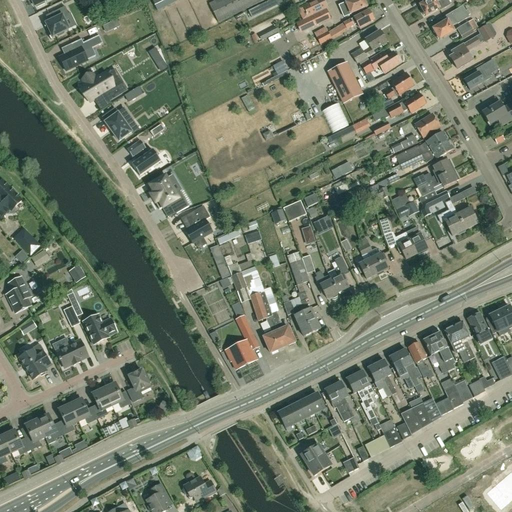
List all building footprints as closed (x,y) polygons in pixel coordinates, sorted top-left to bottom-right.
[(152,0),(158,11),(180,0),(152,0)] [(216,0),(209,4),(219,23),(266,0),(216,0)] [(321,0),(318,0),(303,7),(308,17),(325,9),(321,0)] [(342,12),(348,10),(350,15),(367,8),(363,0),(351,0),(345,3),(346,3),(339,6),(342,12)] [(447,0),(430,0),(420,6),(423,11),(421,12),(423,16),(425,15),(426,16),(439,9),(440,11),(450,5),(447,0)] [(261,13),(268,10),(264,3),(258,6),(248,11),(251,18),(261,13)] [(454,31),(452,27),(457,24),(469,18),(468,16),(470,15),(468,10),(466,12),(463,6),(441,19),(443,23),(433,29),(436,35),(435,35),(438,39),(439,39),(439,40),(454,31)] [(47,26),(45,27),(51,40),(52,40),(51,38),(58,35),(58,36),(64,34),(63,32),(69,30),(64,19),(68,15),(65,7),(48,15),(50,20),(49,22),(46,24),(47,26)] [(326,9),(311,17),(315,26),(330,19),(326,9)] [(353,18),(353,19),(351,20),(343,23),(346,30),(354,26),(357,24),(360,29),(368,24),(367,23),(374,20),(373,20),(375,18),(373,14),(370,14),(368,10),(353,18)] [(468,22),(457,29),(461,36),(472,30),(472,29),(468,22)] [(478,31),(485,41),(485,42),(494,37),(487,26),(478,31)] [(372,53),(371,51),(386,42),(380,31),(365,40),(369,48),(363,51),(361,49),(351,55),(357,65),(368,58),(375,54),(374,52),(372,53)] [(320,44),(331,39),(328,33),(317,39),(320,44)] [(64,56),(59,58),(66,72),(87,61),(96,57),(92,49),(103,44),(99,36),(83,44),(82,40),(71,45),(74,51),(64,56)] [(480,44),(477,38),(476,38),(452,53),(454,56),(450,58),(457,70),(472,61),(467,52),(480,44)] [(240,44),(241,50),(252,47),(251,41),(240,44)] [(366,74),(379,67),(383,73),(400,63),(394,53),(386,58),(383,52),(361,66),(366,74)] [(464,82),(463,83),(465,88),(467,87),(470,91),(491,78),(489,75),(498,70),(492,60),(465,76),(467,80),(464,81),(464,82)] [(162,62),(156,65),(161,72),(167,68),(162,62)] [(344,104),(355,99),(362,95),(347,63),(328,72),(344,104)] [(398,95),(414,86),(406,74),(391,83),(398,95)] [(85,86),(80,89),(88,103),(102,94),(107,103),(126,91),(121,82),(112,88),(104,75),(94,81),(91,75),(82,81),(85,86)] [(138,88),(125,96),(129,102),(142,94),(138,88)] [(388,100),(395,96),(392,89),(384,94),(388,100)] [(406,101),(399,104),(387,110),(386,109),(372,116),(375,122),(384,118),(385,119),(390,117),(391,119),(403,113),(408,110),(411,114),(426,105),(419,94),(406,102),(406,101)] [(501,126),(511,119),(511,109),(509,105),(503,109),(499,103),(483,113),(490,125),(498,120),(501,126)] [(115,110),(103,118),(114,132),(113,133),(119,142),(131,133),(126,125),(131,122),(123,110),(118,114),(115,110)] [(422,139),(440,128),(432,114),(414,125),(422,139)] [(375,136),(391,128),(388,122),(372,130),(375,136)] [(414,124),(406,125),(407,133),(414,132),(414,124)] [(161,125),(150,132),(154,137),(164,130),(161,125)] [(352,126),(327,138),(330,144),(340,138),(342,142),(356,135),(352,126)] [(418,146),(395,157),(400,166),(407,162),(430,151),(431,152),(448,141),(442,132),(425,143),(418,147),(418,146)] [(493,138),(497,144),(504,140),(500,134),(493,138)] [(394,154),(399,152),(417,143),(413,135),(406,138),(407,140),(391,148),(394,154)] [(143,140),(130,149),(135,156),(138,154),(142,159),(134,164),(142,175),(163,160),(155,149),(146,155),(143,150),(148,147),(143,140)] [(430,151),(407,162),(410,167),(424,160),(426,163),(435,158),(436,161),(453,150),(448,142),(448,141),(431,152),(430,151)] [(417,188),(417,189),(455,170),(450,160),(447,162),(447,161),(434,168),(435,170),(433,171),(435,176),(432,178),(430,174),(424,176),(427,183),(417,188)] [(336,180),(353,171),(349,163),(338,168),(331,171),(336,180)] [(455,170),(417,189),(422,197),(419,199),(421,204),(437,196),(435,191),(443,187),(444,188),(457,182),(457,181),(460,180),(455,170)] [(397,174),(387,180),(389,185),(400,180),(397,174)] [(151,185),(150,186),(154,193),(150,195),(159,210),(170,204),(176,214),(189,207),(180,192),(175,194),(165,177),(162,179),(161,177),(150,183),(151,185)] [(0,218),(1,219),(5,215),(5,211),(9,207),(15,207),(22,201),(16,196),(18,194),(13,189),(11,190),(2,181),(0,183),(0,218)] [(337,189),(339,196),(351,192),(349,185),(337,189)] [(383,199),(388,196),(384,188),(379,190),(382,198),(383,199)] [(436,204),(448,198),(449,198),(446,192),(437,196),(421,204),(422,206),(421,211),(436,204)] [(462,193),(449,199),(450,201),(452,205),(465,199),(462,193)] [(306,209),(318,204),(314,195),(303,200),(306,209)] [(448,211),(441,214),(445,222),(452,237),(457,234),(457,235),(458,234),(465,230),(465,231),(457,216),(458,215),(452,205),(450,201),(445,204),(448,211)] [(289,222),(306,215),(300,202),(284,209),(289,222)] [(404,207),(409,216),(409,217),(419,212),(414,202),(404,207)] [(203,206),(184,217),(191,228),(185,231),(193,244),(212,232),(205,221),(210,218),(203,206)] [(458,215),(457,216),(465,231),(465,230),(472,227),(473,227),(473,226),(478,224),(469,206),(462,209),(464,212),(458,215)] [(342,213),(340,210),(332,214),(335,221),(346,216),(344,212),(342,213)] [(276,224),(286,221),(282,211),(272,215),(276,224)] [(314,224),(317,231),(330,225),(326,218),(314,224)] [(379,222),(384,236),(391,234),(387,219),(379,222)] [(301,230),(304,239),(314,236),(311,227),(301,230)] [(405,234),(416,255),(417,255),(418,256),(423,254),(422,252),(427,250),(424,242),(426,241),(423,235),(421,236),(420,234),(418,230),(417,228),(406,233),(405,234)] [(237,230),(226,235),(217,239),(219,245),(240,237),(237,230)] [(416,255),(405,234),(395,239),(399,246),(397,248),(400,254),(402,253),(406,260),(416,255)] [(32,238),(22,247),(30,256),(40,247),(32,238)] [(370,259),(378,275),(389,269),(385,262),(387,261),(384,254),(382,255),(379,250),(376,249),(372,251),(369,243),(366,238),(362,240),(364,245),(363,246),(367,254),(370,259)] [(341,243),(346,253),(351,250),(346,240),(341,243)] [(251,244),(257,262),(269,258),(263,241),(251,244)] [(367,254),(363,246),(358,249),(362,257),(362,256),(367,254)] [(354,250),(348,252),(352,262),(358,259),(354,250)] [(50,260),(44,251),(31,259),(37,268),(50,260)] [(28,257),(23,252),(16,258),(22,263),(28,257)] [(287,257),(297,285),(299,293),(304,291),(302,284),(309,282),(307,274),(302,259),(300,253),(287,257)] [(270,354),(286,347),(271,317),(270,314),(268,306),(261,285),(262,285),(255,268),(251,254),(246,255),(248,262),(238,266),(237,263),(232,265),(229,257),(225,259),(231,277),(237,293),(246,289),(252,302),(258,322),(266,320),(271,331),(266,333),(268,335),(263,337),(270,354)] [(272,268),(280,266),(276,255),(269,257),(272,268)] [(304,259),(309,275),(317,273),(312,256),(304,259)] [(327,273),(329,276),(337,294),(348,288),(345,282),(347,281),(344,275),(349,273),(342,258),(335,262),(338,268),(333,270),(334,270),(327,273)] [(357,266),(361,274),(363,273),(366,280),(378,275),(370,259),(364,261),(358,264),(359,265),(357,266)] [(225,263),(217,266),(219,272),(227,269),(225,263)] [(83,266),(72,272),(78,283),(89,277),(83,266)] [(321,294),(323,294),(326,300),(331,297),(332,299),(333,299),(337,298),(337,296),(337,295),(338,294),(337,294),(329,276),(323,279),(320,272),(314,275),(316,278),(314,279),(318,288),(321,294)] [(28,293),(21,278),(9,284),(13,292),(7,295),(16,314),(30,307),(24,295),(28,293)] [(265,284),(262,285),(261,285),(268,306),(276,304),(270,288),(267,289),(265,284)] [(305,291),(297,294),(299,298),(301,302),(302,305),(305,311),(309,320),(306,321),(311,334),(321,330),(311,308),(309,309),(306,300),(308,299),(305,291)] [(72,307),(78,304),(72,293),(67,296),(72,307)] [(286,295),(282,297),(284,304),(288,316),(288,315),(294,314),(295,316),(294,316),(303,338),(311,334),(306,321),(309,320),(305,311),(302,305),(301,302),(302,305),(293,309),(291,302),(289,303),(286,295)] [(68,316),(73,327),(80,324),(72,307),(63,311),(66,317),(68,316)] [(499,310),(509,332),(510,332),(509,330),(511,328),(511,312),(509,307),(505,309),(504,307),(499,310)] [(494,314),(490,316),(499,337),(509,332),(499,310),(493,313),(494,314)] [(271,317),(286,347),(295,343),(288,326),(283,328),(276,312),(270,314),(271,317)] [(493,340),(490,335),(480,314),(467,320),(480,346),(493,340)] [(98,316),(84,322),(94,345),(108,339),(107,336),(117,332),(111,320),(102,324),(98,316)] [(238,320),(236,320),(245,338),(246,341),(248,340),(252,347),(251,348),(252,351),(259,348),(252,335),(244,317),(238,320)] [(32,320),(27,324),(31,330),(37,326),(32,320)] [(475,358),(466,340),(470,338),(462,322),(453,327),(462,347),(469,361),(475,358)] [(444,331),(455,352),(456,355),(460,353),(465,363),(469,361),(462,347),(453,327),(444,331)] [(440,333),(431,337),(445,365),(448,372),(455,369),(453,365),(455,364),(451,356),(452,356),(448,348),(440,333)] [(423,341),(422,342),(430,357),(431,357),(434,355),(443,375),(448,372),(445,365),(431,337),(423,341)] [(66,339),(53,346),(57,355),(60,360),(59,360),(60,362),(60,361),(64,368),(72,364),(73,366),(80,363),(79,361),(88,356),(81,341),(69,347),(66,339)] [(246,341),(237,346),(246,366),(257,361),(252,351),(251,348),(252,347),(248,340),(246,341)] [(425,366),(422,361),(427,359),(419,343),(408,349),(416,364),(423,379),(427,377),(429,380),(434,378),(430,371),(429,371),(426,365),(425,366)] [(19,359),(33,380),(40,376),(42,377),(45,375),(45,373),(46,372),(44,369),(51,365),(43,353),(44,351),(40,345),(38,345),(33,348),(32,350),(19,359)] [(237,346),(226,351),(231,362),(232,362),(236,371),(246,366),(237,346)] [(416,373),(413,365),(405,350),(397,354),(411,381),(414,387),(418,385),(413,374),(416,373)] [(411,381),(397,354),(390,358),(400,378),(403,376),(410,389),(414,387),(411,381)] [(503,357),(492,363),(501,381),(511,375),(511,374),(511,373),(509,368),(503,357)] [(400,403),(388,377),(391,376),(384,361),(376,365),(391,396),(395,405),(400,403)] [(391,396),(376,365),(368,369),(379,391),(382,389),(387,398),(391,396)] [(143,398),(140,393),(150,388),(148,384),(150,383),(145,373),(143,374),(142,371),(129,377),(134,388),(128,392),(133,403),(143,398)] [(354,375),(369,405),(373,403),(369,396),(373,394),(369,387),(370,387),(362,372),(354,375)] [(369,405),(354,375),(346,379),(354,395),(358,393),(359,397),(360,397),(363,403),(360,405),(367,419),(374,416),(368,405),(369,405)] [(484,377),(483,377),(479,380),(483,390),(494,385),(492,379),(486,382),(484,377)] [(479,380),(476,381),(472,383),(475,389),(470,391),(474,397),(484,392),(483,390),(479,380)] [(354,418),(345,400),(348,398),(341,382),(332,386),(349,420),(354,418)] [(103,388),(112,407),(119,404),(121,409),(131,404),(126,393),(120,395),(115,384),(110,387),(109,385),(103,388)] [(349,420),(332,386),(325,390),(333,406),(335,410),(336,409),(343,423),(349,420)] [(455,386),(444,391),(448,398),(447,398),(453,410),(463,405),(463,404),(463,403),(457,391),(455,386)] [(467,386),(457,391),(463,403),(473,399),(472,398),(467,386)] [(112,407),(103,388),(97,391),(98,392),(93,395),(98,406),(92,408),(97,420),(107,415),(105,410),(112,407)] [(307,400),(314,414),(325,409),(317,395),(307,400)] [(432,400),(441,418),(440,416),(453,410),(447,398),(435,405),(432,400)] [(70,404),(78,422),(85,419),(88,424),(97,420),(92,408),(87,411),(81,400),(76,402),(76,401),(70,404)] [(307,400),(298,404),(305,419),(314,414),(307,400)] [(432,400),(422,405),(425,410),(432,423),(441,418),(432,400)] [(78,422),(70,404),(64,407),(64,408),(59,410),(64,421),(59,424),(64,435),(74,431),(72,426),(78,422)] [(298,404),(288,409),(295,424),(305,419),(298,404)] [(422,405),(412,410),(421,428),(432,423),(425,410),(422,405)] [(165,406),(154,414),(158,419),(169,411),(165,406)] [(285,429),(295,424),(288,409),(278,414),(285,429)] [(412,410),(401,415),(405,424),(410,433),(421,428),(412,410)] [(36,420),(45,438),(52,435),(54,440),(64,435),(59,424),(53,426),(48,416),(43,418),(42,417),(36,420)] [(25,439),(30,451),(40,446),(38,441),(45,438),(36,420),(30,422),(31,424),(26,426),(31,437),(25,439)] [(122,431),(123,431),(119,423),(103,430),(107,438),(111,436),(116,434),(116,433),(117,434),(122,431)] [(405,424),(397,428),(403,440),(411,436),(410,433),(405,424)] [(383,434),(390,448),(402,442),(394,428),(383,434)] [(3,435),(11,454),(18,451),(21,456),(30,451),(25,439),(20,442),(14,431),(9,434),(9,432),(3,435)] [(383,436),(373,441),(379,454),(390,448),(383,434),(382,434),(383,436)] [(0,465),(7,462),(5,457),(11,454),(3,435),(0,436),(0,465)] [(379,454),(373,441),(364,446),(371,458),(379,454)] [(308,466),(324,456),(317,445),(301,455),(308,466)] [(362,447),(357,450),(363,462),(368,460),(362,447)] [(57,463),(57,464),(58,465),(63,462),(63,461),(60,456),(55,458),(56,462),(57,463)] [(324,456),(308,466),(314,476),(330,466),(324,456)] [(359,469),(354,458),(348,461),(354,472),(359,469)] [(354,472),(348,461),(343,464),(348,474),(354,472)] [(511,473),(511,472),(495,486),(502,495),(493,502),(501,511),(511,501),(511,473)] [(196,503),(203,499),(216,492),(210,481),(205,484),(203,483),(200,478),(196,480),(192,474),(190,474),(187,475),(186,477),(189,484),(183,487),(184,488),(183,488),(182,488),(187,496),(187,495),(188,495),(190,499),(193,498),(196,503)] [(449,488),(453,496),(463,492),(458,483),(449,488)] [(168,497),(161,485),(150,491),(153,497),(146,501),(149,506),(147,507),(149,511),(150,511),(152,511),(165,511),(167,511),(166,509),(172,505),(168,497)] [(468,489),(459,494),(462,499),(471,494),(468,489)]
